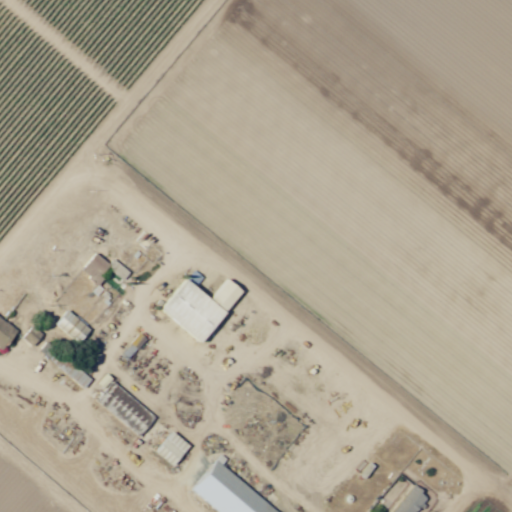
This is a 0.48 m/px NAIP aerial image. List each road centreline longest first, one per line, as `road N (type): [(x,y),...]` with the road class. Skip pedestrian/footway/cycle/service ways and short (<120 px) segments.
road 1 (track): [(96,152),(511,500)]
road 2 (track): [(220,0),(0,264)]
road 3 (track): [(6,0),(132,108)]
